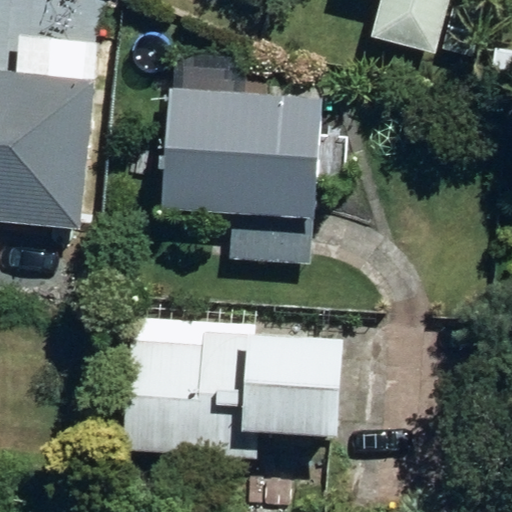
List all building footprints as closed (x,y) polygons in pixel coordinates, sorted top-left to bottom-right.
[(384,0),(374,42),(440,58),(441,49),(474,57),(485,16),(453,8),(454,0),(384,0)] [(0,229),(82,236),(97,47),(21,40),(18,77),(0,75),(0,229)] [(511,46),(497,46),(496,84),(511,84),(511,46)] [(231,264),(313,270),(324,105),(172,95),(164,217),(234,221),(231,264)] [(119,455),(248,463),(249,439),(336,445),(342,348),(247,341),(249,328),(128,320),(119,455)]
